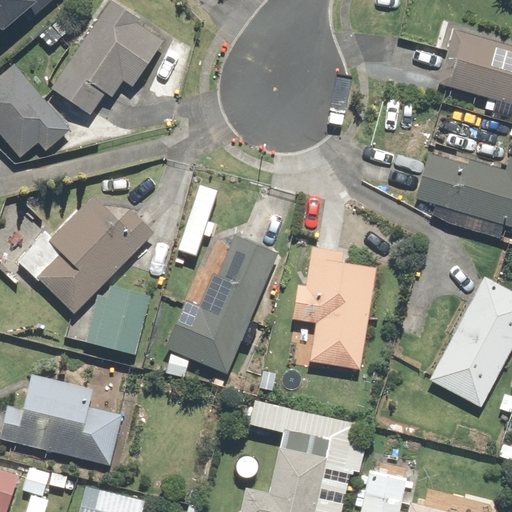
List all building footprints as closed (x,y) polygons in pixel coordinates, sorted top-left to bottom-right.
[(0,0),(0,20),(6,26),(34,0),(0,0)] [(139,84),(170,37),(114,0),(110,0),(52,87),(90,113),(106,89),(116,96),(129,77),(139,84)] [(511,44),(456,28),(440,81),(511,101),(511,44)] [(0,73),(0,128),(23,155),(42,139),(49,147),(71,128),(13,61),(0,73)] [(511,224),(511,161),(508,174),(429,151),(416,196),(441,203),(436,219),(504,238),(509,223),(511,224)] [(72,315),(156,234),(129,206),(119,215),(97,193),(53,235),(49,230),(19,259),(36,277),(72,315)] [(188,298),(168,346),(177,350),(169,369),(183,375),(191,355),(229,371),(279,251),(235,232),(205,305),(188,298)] [(367,370),(376,266),(347,263),(349,248),(316,245),(312,284),(301,283),(298,321),(317,322),(313,365),(367,370)] [(511,352),(511,289),(487,276),(432,375),(484,403),(511,352)] [(152,291),(112,282),(109,296),(98,294),(88,343),(139,354),(152,291)] [(94,389),(34,376),(26,410),(9,406),(2,438),(112,463),(123,414),(90,406),(94,389)] [(242,511),(316,511),(327,464),(360,470),(366,442),(333,435),(337,417),(291,408),(274,490),(248,485),(242,511)] [(51,472),(31,465),(24,488),(44,494),(51,472)] [(5,511),(19,472),(0,466),(0,511),(5,511)] [(399,511),(406,476),(370,469),(361,511),(399,511)] [(144,511),(148,500),(86,483),(77,511),(144,511)] [(464,511),(412,499),(408,511),(464,511)]
